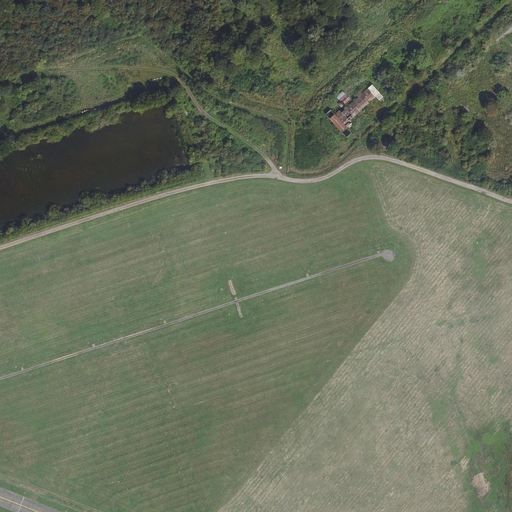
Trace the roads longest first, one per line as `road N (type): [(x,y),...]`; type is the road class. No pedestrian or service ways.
road 1 (track): [(511,202),(371,156),(318,179),(251,175),(177,190),(0,247)]
road 2 (track): [(511,4),(400,104)]
road 3 (track): [(278,177),(202,110),(180,73)]
